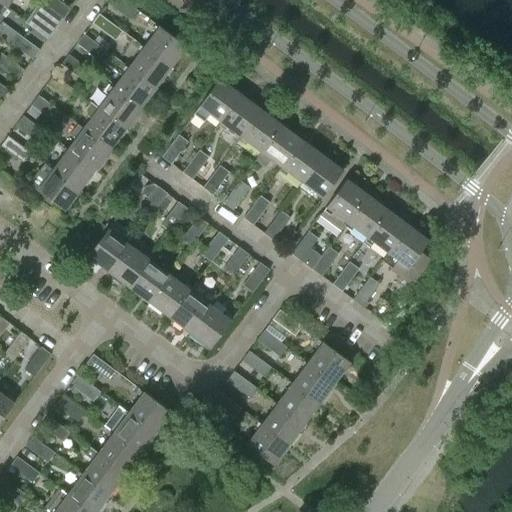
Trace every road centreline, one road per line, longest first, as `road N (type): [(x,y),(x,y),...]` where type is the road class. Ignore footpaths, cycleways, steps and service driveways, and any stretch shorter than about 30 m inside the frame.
road 1 (tertiary): [(218,0),(511,223)]
road 2 (residential): [(374,511),(511,326)]
road 3 (tertiary): [(511,135),(330,0)]
road 4 (residential): [(0,457),(109,312)]
road 5 (residential): [(109,312),(0,230)]
road 6 (residential): [(109,312),(206,385)]
